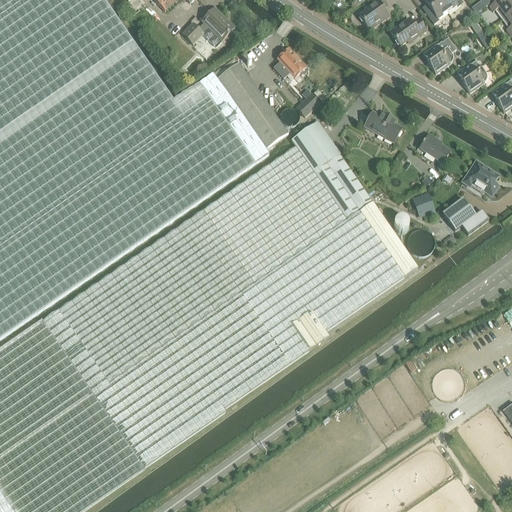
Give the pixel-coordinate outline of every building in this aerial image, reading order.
[(0,0),(0,342),(269,157),(265,153),(288,137),(234,61),(213,76),(172,104),(101,0),(0,0)] [(151,0),(164,14),(179,0),(184,0),(190,5),(195,0),(151,0)] [(366,14),(359,19),(369,32),(388,19),(382,11),(387,8),(381,0),(365,12),(366,14)] [(439,23),(438,21),(447,14),(436,0),(426,0),(424,2),(429,10),(425,14),(434,27),(439,23)] [(436,0),(447,14),(456,7),(458,9),(463,6),(459,0),(436,0)] [(493,14),(495,13),(502,22),(511,14),(511,0),(501,0),(489,9),(493,14)] [(130,4),(126,8),(134,16),(138,12),(130,4)] [(193,25),(182,36),(193,47),(202,37),(216,50),(222,44),(222,43),(235,30),(215,11),(202,24),(204,26),(199,31),(193,25)] [(511,14),(502,22),(508,31),(506,32),(511,39),(511,38),(511,14)] [(418,22),(412,25),(409,21),(390,35),(400,48),(407,43),(408,45),(426,33),(418,22)] [(482,33),(475,24),(470,27),(477,37),(482,33)] [(453,60),(452,58),(452,56),(451,56),(456,52),(448,41),(442,45),(441,44),(424,57),(428,63),(427,64),(436,77),(450,67),(451,66),(452,64),(453,62),(453,60)] [(289,51),(283,56),(277,62),(279,65),(273,71),(283,82),(289,76),(294,81),(300,76),(301,77),(304,78),(306,75),(307,73),(305,71),(306,70),(289,51)] [(486,77),(485,75),(481,69),(480,69),(475,63),(457,76),(462,82),(461,83),(470,96),(484,86),(485,85),(486,83),(487,81),(487,79),(486,77)] [(496,102),(495,103),(504,116),(511,110),(511,85),(510,83),(492,96),(496,102)] [(317,92),(314,96),(322,104),(326,101),(317,92)] [(305,121),(320,106),(311,97),(296,112),(305,121)] [(373,115),(364,130),(393,146),(402,131),(396,127),(397,125),(381,116),(380,119),(373,115)] [(429,137),(419,151),(442,166),(450,154),(435,144),(436,142),(429,137)] [(44,321),(0,351),(0,511),(85,511),(144,472),(144,471),(226,414),(224,412),(329,339),(326,334),(418,270),(341,158),(314,176),(295,150),(137,259),(45,322),(44,321)] [(476,165),(463,186),(469,190),(470,189),(483,197),(484,195),(491,199),(498,189),(494,186),(498,179),(476,165)] [(422,184),(426,189),(431,186),(428,180),(422,184)] [(425,199),(415,203),(420,218),(421,217),(431,214),(426,200),(425,199)] [(463,202),(442,218),(454,233),(461,229),(468,238),(488,222),(482,214),(476,218),(463,202)] [(452,239),(445,244),(447,248),(455,242),(452,239)]
